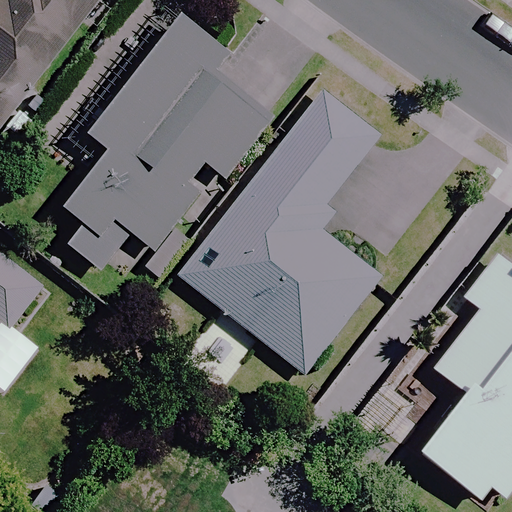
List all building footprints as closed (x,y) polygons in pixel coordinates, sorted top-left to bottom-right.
[(0,0),(0,121),(96,0),(0,0)] [(99,160),(54,217),(73,232),(59,249),(94,277),(124,239),(147,257),(192,199),(210,177),(219,183),(267,121),(211,77),(239,41),(189,1),(77,144),(99,160)] [(337,217),(323,206),(372,141),(315,98),(175,284),(300,379),(374,281),(319,240),(337,217)] [(511,268),(494,255),(457,303),(473,316),(428,375),(458,399),(411,459),(472,505),(482,492),(498,505),(511,486),(511,268)] [(39,290),(0,259),(0,393),(10,381),(29,357),(3,336),(39,290)]
